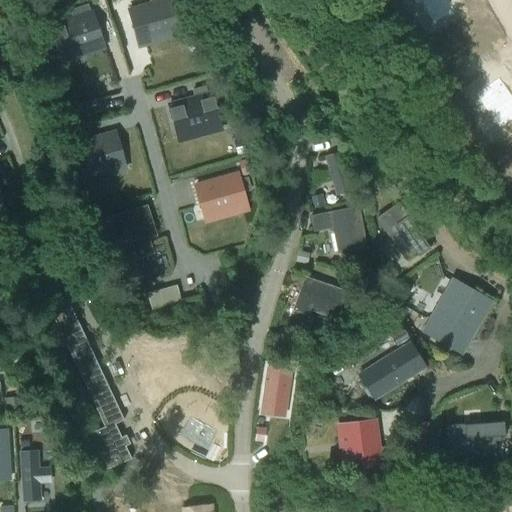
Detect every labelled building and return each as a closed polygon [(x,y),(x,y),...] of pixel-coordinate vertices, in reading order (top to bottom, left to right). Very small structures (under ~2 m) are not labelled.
[(157,0),(127,8),(138,47),(182,35),(171,0),(157,0)] [(409,2),(376,20),(383,33),(388,30),(400,52),(424,39),(412,17),(416,15),(409,2)] [(48,24),(61,63),(104,48),(92,10),(48,24)] [(166,106),(177,145),(221,132),(210,93),(166,106)] [(106,95),(80,101),(83,114),(109,109),(106,95)] [(473,104),(448,122),(474,158),(499,140),(473,104)] [(73,143),(84,182),(128,170),(117,131),(73,143)] [(194,186),(205,225),(249,212),(238,173),(194,186)] [(404,259),(415,251),(418,256),(431,248),(398,201),(375,217),(404,259)] [(314,214),(324,256),(367,246),(358,204),(314,214)] [(109,246),(158,236),(152,205),(102,215),(109,246)] [(303,276),(295,310),(334,319),(342,285),(303,276)] [(450,277),(427,332),(470,350),(493,294),(450,277)] [(108,470),(131,459),(125,446),(129,444),(125,435),(120,437),(114,424),(123,420),(67,299),(48,308),(103,427),(91,433),(108,470)] [(359,372),(376,399),(431,364),(413,337),(359,372)] [(285,406),(290,364),(274,362),(269,404),(285,406)] [(374,420),(335,426),(341,471),(380,465),(374,420)] [(464,438),(449,439),(450,452),(494,449),(494,441),(499,440),(499,436),(504,436),(503,421),(463,425),(464,438)] [(0,472),(11,472),(10,431),(0,431),(0,472)] [(38,449),(19,450),(22,501),(41,500),(40,483),(51,482),(50,465),(39,466),(38,449)] [(0,511),(17,511),(17,502),(0,501),(0,511)]
